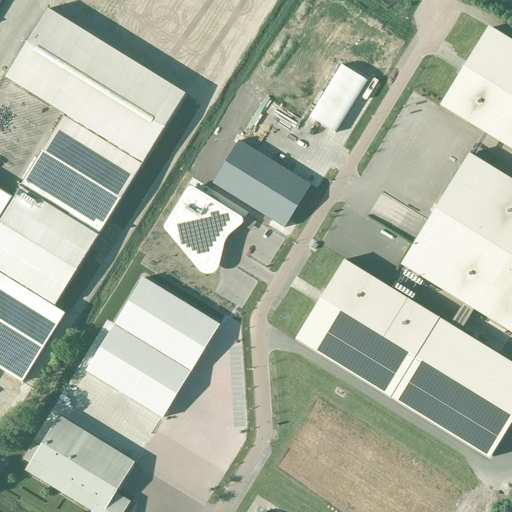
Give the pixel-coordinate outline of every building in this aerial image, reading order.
[(0,368),(23,383),(66,314),(55,307),(186,94),(127,58),(48,9),(5,77),(65,114),(14,198),(12,196),(0,216),(0,368)] [(156,9),(143,29),(147,32),(160,12),(156,9)] [(511,44),(487,29),(440,106),(511,149),(511,44)] [(334,134),(366,83),(340,67),(308,118),(334,134)] [(239,141),(213,184),(249,206),(275,163),(239,141)] [(511,180),(469,154),(401,265),(463,303),(474,310),(511,333),(511,180)] [(275,163),(249,206),(284,228),(311,186),(275,163)] [(190,189),(174,215),(181,247),(195,255),(201,259),(209,247),(215,251),(218,245),(219,245),(229,227),(236,217),(208,200),(190,189)] [(251,220),(246,217),(241,225),(246,228),(251,220)] [(344,260),(296,339),(490,458),(511,422),(511,363),(460,332),(474,310),(463,303),(450,325),(344,260)] [(143,279),(86,371),(163,418),(220,326),(143,279)] [(33,444),(23,459),(30,463),(25,471),(92,511),(124,511),(130,502),(125,499),(116,493),(118,490),(135,463),(66,420),(59,416),(40,448),(33,444)]
